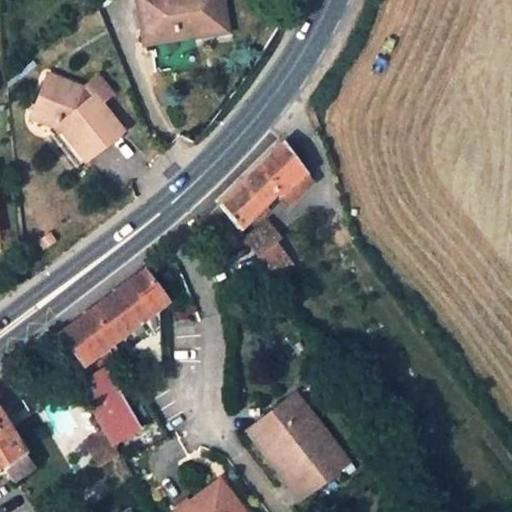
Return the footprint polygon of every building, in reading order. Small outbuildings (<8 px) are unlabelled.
[(164,41),(226,32),(221,0),(136,0),(141,34),(162,31),(164,41)] [(143,43),(164,41),(162,31),(141,34),(143,43)] [(93,103),(81,89),(46,76),(33,109),(62,121),(56,127),(83,161),(120,131),(96,101),(93,103)] [(107,92),(96,77),(81,89),(93,103),(96,101),(107,92)] [(62,121),(33,109),(30,118),(55,128),(56,127),(62,121)] [(282,142),(217,206),(235,230),(276,193),(280,198),(306,175),(282,142)] [(287,207),(313,184),(306,175),(280,198),(287,207)] [(280,240),(267,221),(242,239),(263,268),(272,281),(292,266),(276,244),(280,240)] [(87,359),(164,300),(142,271),(56,333),(80,365),(87,359)] [(49,338),(70,373),(80,365),(56,333),(49,338)] [(80,365),(70,373),(77,386),(96,375),(87,359),(80,365)] [(0,407),(29,387),(14,364),(0,375),(0,407)] [(139,429),(105,369),(96,375),(77,386),(103,432),(111,445),(139,429)] [(253,439),(301,502),(339,470),(305,428),(314,421),(290,391),(264,412),(272,422),(253,439)] [(264,412),(245,429),(253,439),(272,422),(264,412)] [(0,469),(6,465),(17,457),(23,452),(0,415),(0,469)] [(347,462),(314,421),(305,428),(339,470),(347,462)] [(103,432),(84,443),(96,462),(115,451),(111,445),(103,432)] [(17,457),(6,465),(13,476),(24,467),(17,457)] [(174,511),(240,511),(216,479),(174,511)]
